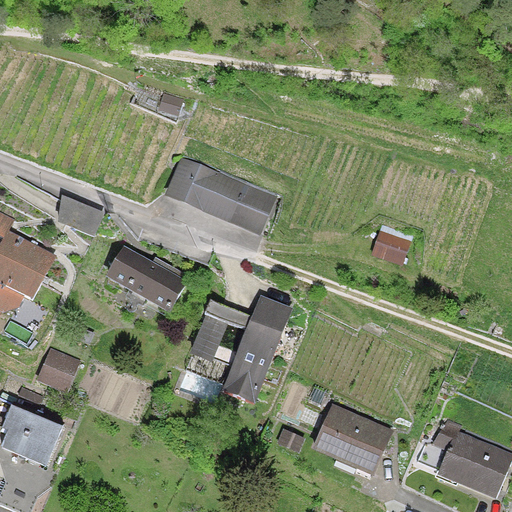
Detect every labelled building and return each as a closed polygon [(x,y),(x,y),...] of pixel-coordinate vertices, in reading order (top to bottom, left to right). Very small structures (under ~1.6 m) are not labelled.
[(182,103),(163,98),(159,115),(178,119),(182,103)] [(277,197),(182,156),(166,195),(260,235),(277,197)] [(10,221),(0,216),(0,310),(1,311),(18,307),(23,297),(30,300),(52,259),(5,233),(10,221)] [(413,240),(382,229),(371,261),(403,271),(413,240)] [(122,253),(105,283),(168,320),(186,290),(122,253)] [(293,307),(260,294),(252,315),(210,298),(205,312),(207,313),(229,322),(246,328),(221,390),(255,403),(293,307)] [(229,322),(207,313),(191,353),(212,362),(229,322)] [(60,427),(13,407),(5,426),(11,428),(3,445),(46,462),(60,427)] [(388,433),(333,408),(314,451),(369,476),(380,451),(388,433)] [(464,428),(446,421),(434,453),(446,458),(437,480),(474,494),(496,502),(511,460),(511,456),(461,436),(464,428)]
